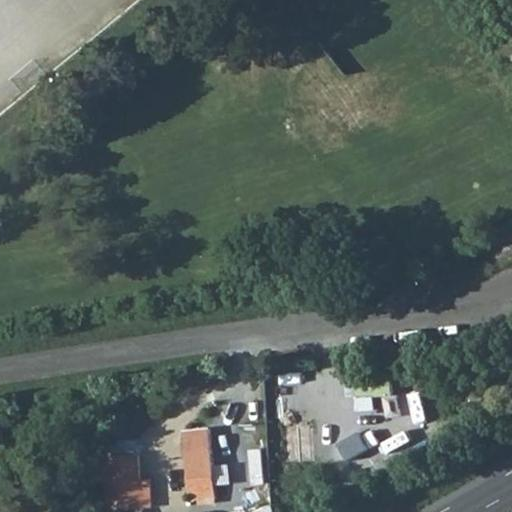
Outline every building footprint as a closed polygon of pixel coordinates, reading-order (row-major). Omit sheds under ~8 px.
[(282,425),(285,460),(316,458),(314,423),(282,425)] [(188,506),(213,502),(206,429),(182,432),(188,506)] [(336,445),(345,460),(370,448),(361,433),(336,445)] [(108,455),(110,507),(143,505),(142,478),(140,454),(108,455)] [(263,466),(232,468),(234,498),(265,496),(263,466)] [(142,478),(143,505),(154,505),(153,477),(142,478)]
